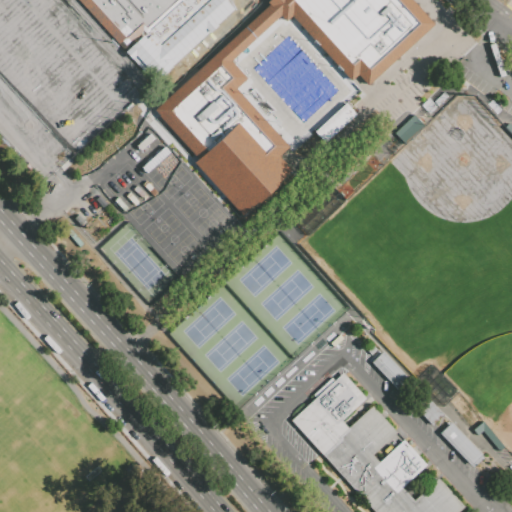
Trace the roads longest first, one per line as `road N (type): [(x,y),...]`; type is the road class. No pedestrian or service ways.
road 1 (primary): [(263,511),(8,223)]
road 2 (primary): [(0,265),(215,511)]
